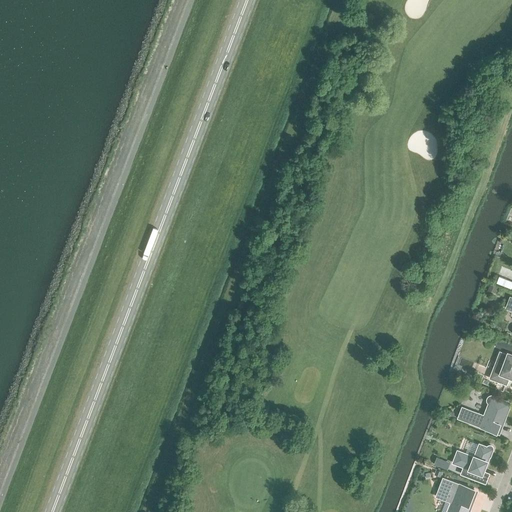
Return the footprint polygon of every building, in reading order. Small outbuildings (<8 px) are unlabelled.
[(490,284),(488,290),(495,293),(497,287),(490,284)] [(511,345),(497,341),(495,347),(511,352),(511,345)] [(500,352),(490,378),(506,384),(509,376),(511,377),(511,355),(508,354),(508,355),(500,352)] [(501,419),(503,420),(509,404),(500,400),(501,399),(493,396),(491,395),(489,396),(487,397),(487,399),(487,401),(488,403),(489,404),(485,416),(462,407),(458,418),(496,433),(501,419)] [(451,409),(448,409),(446,412),(446,415),(448,417),(452,417),(454,415),(454,411),(451,409)] [(462,473),(478,479),(480,473),(481,473),(484,467),(485,467),(489,456),(490,457),(493,450),(493,448),(492,446),(491,445),(489,445),(487,446),(486,447),(479,445),(474,458),(458,451),(453,462),(464,467),(462,473)] [(437,457),(434,464),(440,466),(443,459),(437,457)] [(467,511),(468,511),(466,511),(474,490),(443,478),(436,497),(452,503),(448,511),(467,511)]
